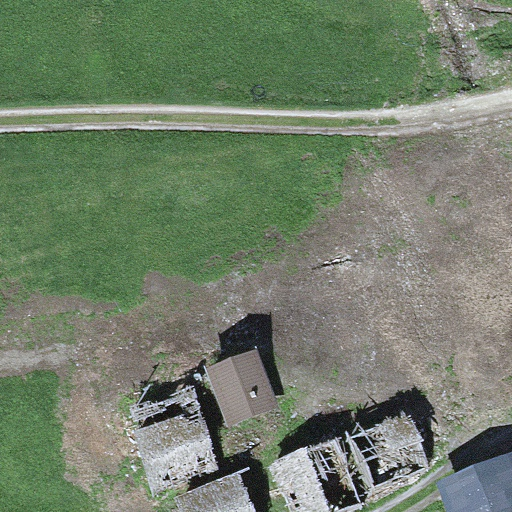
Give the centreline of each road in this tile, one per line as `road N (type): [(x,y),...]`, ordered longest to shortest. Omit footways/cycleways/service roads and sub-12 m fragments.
road 1 (track): [(511,103),(322,124),(166,114),(0,122)]
road 2 (track): [(394,511),(511,441)]
